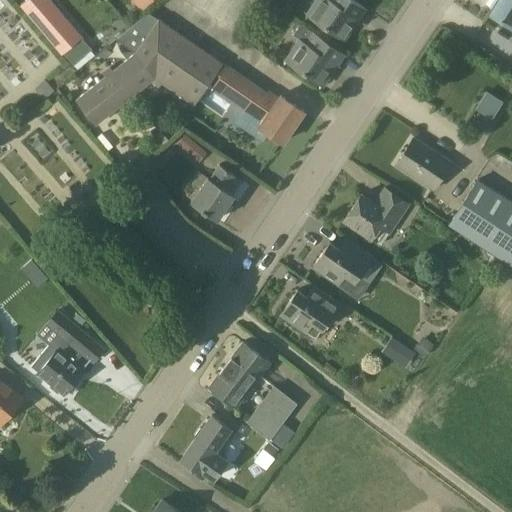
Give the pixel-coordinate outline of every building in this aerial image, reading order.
[(45,0),(27,0),(20,7),(62,55),(80,39),(45,0)] [(254,10),(264,16),(270,7),(260,0),(254,10)] [(343,39),(365,7),(355,0),(317,0),(307,15),(343,39)] [(511,0),(497,0),(489,12),(511,27),(511,0)] [(136,52),(76,99),(96,124),(121,104),(150,81),(158,86),(161,82),(186,99),(193,105),(208,83),(210,84),(243,106),(263,120),(259,126),(269,132),(283,142),(304,111),(280,95),(277,100),(182,35),(150,13),(118,40),(136,52)] [(321,85),(344,53),(301,23),(293,34),(300,39),(286,61),(321,85)] [(44,81),(35,88),(44,99),(53,91),(44,81)] [(396,164),(434,189),(451,162),(413,137),(396,164)] [(189,152),(198,160),(204,152),(195,144),(189,152)] [(208,177),(191,201),(217,219),(234,194),(230,192),(240,178),(220,164),(210,178),(208,177)] [(511,201),(478,179),(449,224),(496,254),(504,259),(511,264),(511,201)] [(362,194),(344,220),(380,245),(408,204),(385,188),(375,203),(362,194)] [(368,281),(358,275),(371,255),(346,238),(340,248),(329,241),(312,266),(358,297),(368,281)] [(31,259),(21,268),(28,276),(38,267),(31,259)] [(426,273),(422,280),(439,289),(443,282),(440,280),(426,273)] [(297,289),(280,315),(305,332),(315,339),(322,329),(339,303),(314,286),(307,296),(297,289)] [(49,344),(31,366),(38,372),(52,383),(49,386),(57,393),(60,390),(64,393),(67,390),(69,391),(77,382),(75,380),(83,371),(83,370),(82,369),(90,359),(93,361),(103,349),(78,328),(66,318),(57,310),(37,334),(49,344)] [(423,337),(414,348),(424,355),(433,344),(423,337)] [(243,342),(209,386),(212,388),(211,392),(218,397),(221,395),(236,406),(270,362),(243,342)] [(414,352),(403,345),(398,352),(409,359),(414,352)] [(0,422),(1,423),(23,397),(0,378),(0,422)] [(274,385),(246,421),(270,439),(270,438),(282,447),(294,432),(282,423),(297,403),(274,385)] [(214,452),(225,435),(236,442),(247,427),(231,416),(225,424),(212,415),(203,428),(200,428),(195,435),(196,439),(183,458),(201,471),(201,470),(214,479),(227,461),(214,452)] [(277,449),(268,442),(263,449),(272,456),(277,449)] [(180,511),(162,500),(154,511),(180,511)]
